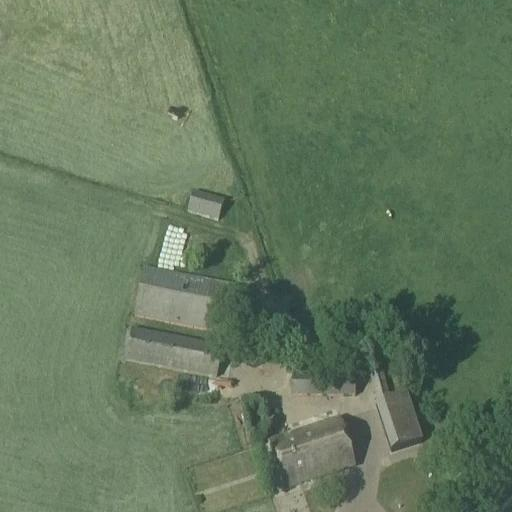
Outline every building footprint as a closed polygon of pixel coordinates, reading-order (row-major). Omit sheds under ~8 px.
[(218,225),(224,205),(192,197),(186,216),(218,225)] [(224,337),(228,287),(142,270),(133,319),(224,337)] [(242,323),(236,359),(245,369),(258,370),(265,367),(272,325),(264,318),(254,317),(242,323)] [(216,381),(222,351),(132,334),(126,364),(216,381)] [(375,404),(389,400),(380,374),(366,377),(375,404)] [(290,381),(289,399),(355,399),(354,381),(290,381)] [(390,456),(422,446),(406,398),(374,409),(390,456)] [(283,492),(354,468),(339,423),(268,447),(283,492)]
